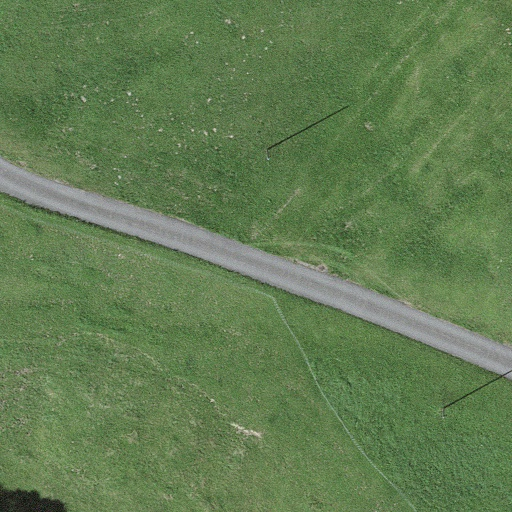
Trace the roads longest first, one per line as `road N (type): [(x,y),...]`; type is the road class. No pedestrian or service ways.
road 1 (track): [(511,370),(337,293),(0,185)]
road 2 (track): [(219,255),(277,224),(405,54),(460,0)]
